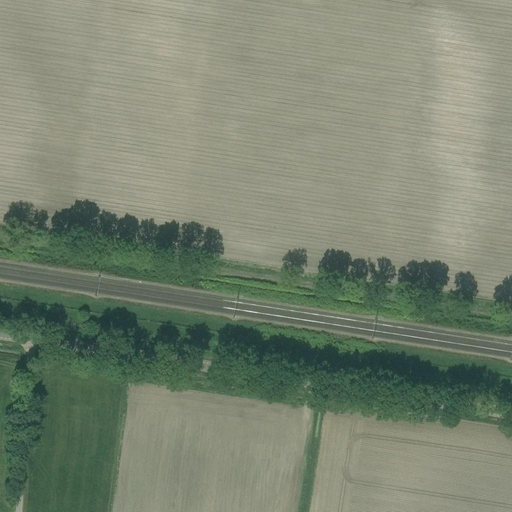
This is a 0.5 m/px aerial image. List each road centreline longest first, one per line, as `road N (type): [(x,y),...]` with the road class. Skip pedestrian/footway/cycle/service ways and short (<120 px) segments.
road 1 (tertiary): [(511,414),(0,336)]
road 2 (track): [(0,241),(511,315)]
